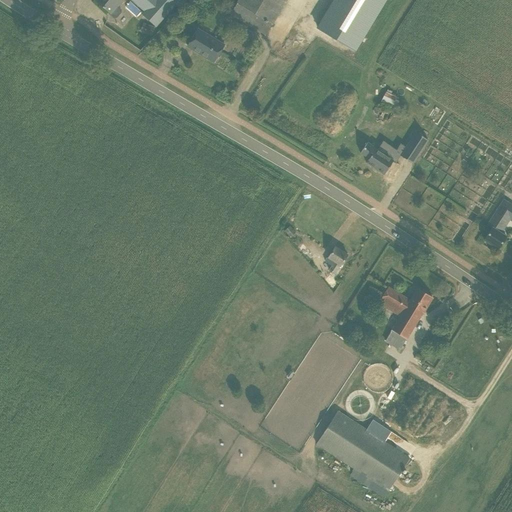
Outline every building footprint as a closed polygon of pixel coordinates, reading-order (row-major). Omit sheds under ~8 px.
[(141,14),(156,27),(179,0),(96,0),(109,11),(108,14),(113,18),(117,18),(121,12),(121,10),(117,6),(122,1),(120,0),(131,0),(144,11),(141,14)] [(238,0),(230,14),(265,35),(285,0),(238,0)] [(333,0),(317,27),(355,50),(384,0),(333,0)] [(142,23),(140,31),(152,35),(155,27),(142,23)] [(187,46),(214,62),(224,45),(197,29),(187,46)] [(393,106),(397,95),(386,91),(382,102),(393,106)] [(415,132),(400,155),(413,164),(428,140),(415,132)] [(367,142),(360,154),(368,159),(365,163),(384,175),(393,160),(377,149),(378,149),(367,142)] [(484,239),(498,248),(506,236),(499,231),(503,225),(505,226),(509,219),(511,220),(511,204),(504,199),(488,224),(492,227),(484,239)] [(289,226),(283,231),(289,237),(299,248),(305,244),(304,243),(295,233),(289,226)] [(329,270),(335,274),(347,255),(335,247),(327,258),(325,262),(332,266),(329,270)] [(324,279),(333,288),(338,283),(330,274),(324,279)] [(397,352),(400,354),(405,347),(402,345),(406,339),(407,339),(432,298),(417,288),(410,300),(388,287),(381,299),(389,304),(387,307),(400,316),(385,341),(398,349),(397,352)] [(338,411),(316,444),(353,468),(349,475),(383,497),(387,491),(397,476),(409,458),(376,436),(371,433),(341,413),(338,411)]
